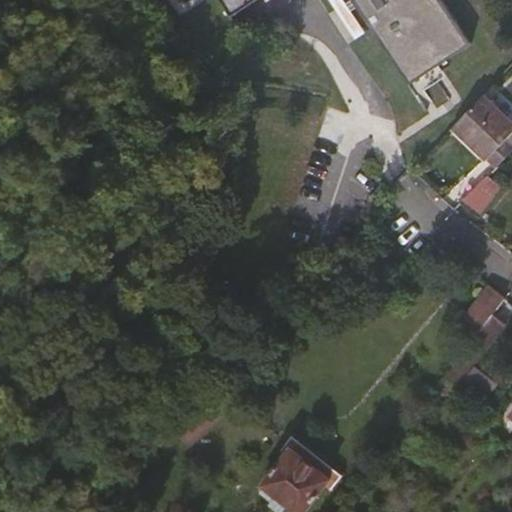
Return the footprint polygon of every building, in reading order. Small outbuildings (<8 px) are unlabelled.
[(222,0),(231,14),(252,0),(327,0),(354,41),(365,34),(351,12),(359,6),(410,83),(469,44),(439,0),(347,0),(344,2),(342,0),(222,0)] [(499,174),(511,160),(511,126),(485,101),(456,133),(499,174)] [(483,222),(506,194),(490,182),(464,207),(483,222)] [(472,336),(495,308),(507,292),(491,280),(457,325),(472,336)] [(464,374),(507,317),(495,308),(472,336),(448,368),(456,375),(459,370),(464,374)] [(490,394),(499,380),(473,364),(464,378),(490,394)] [(192,441),(240,391),(230,381),(182,432),(192,441)] [(288,438),(294,442),(265,479),(279,490),(273,499),(283,507),(289,498),(304,510),(333,473),(338,477),(345,468),(295,429),(288,438)]
